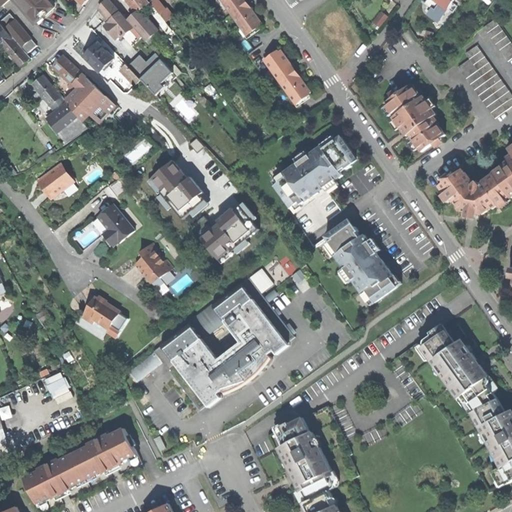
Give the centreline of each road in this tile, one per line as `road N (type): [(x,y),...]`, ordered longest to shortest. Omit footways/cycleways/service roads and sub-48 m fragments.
road 1 (residential): [(338,93),(511,335)]
road 2 (residential): [(0,96),(96,0)]
